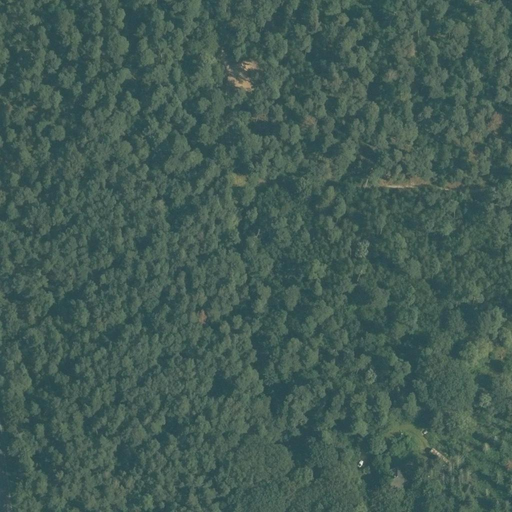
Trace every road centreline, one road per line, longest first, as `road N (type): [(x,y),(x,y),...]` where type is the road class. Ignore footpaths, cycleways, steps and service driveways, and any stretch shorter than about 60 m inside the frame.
road 1 (track): [(511,177),(475,191),(246,186),(212,0)]
road 2 (track): [(246,186),(289,355)]
